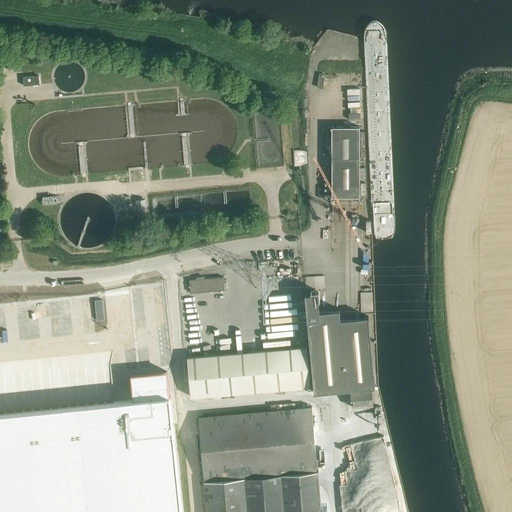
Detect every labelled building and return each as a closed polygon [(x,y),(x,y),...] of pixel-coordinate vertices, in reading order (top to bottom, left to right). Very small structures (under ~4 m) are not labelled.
[(40,84),(39,75),(23,76),(24,85),(40,84)] [(360,126),(332,127),(332,196),(360,196),(360,126)] [(136,204),(134,204),(135,208),(146,208),(145,197),(136,197),(136,204)] [(225,290),(224,279),(224,277),(197,279),(197,277),(196,277),(196,279),(190,280),(191,293),(225,290)] [(311,292),(305,293),(315,392),(375,386),(369,316),(341,319),(340,309),(320,311),(319,299),(320,299),(320,290),(311,290),(311,292)] [(307,346),(188,357),(191,396),(311,386),(307,346)] [(0,511),(181,511),(167,369),(131,374),(134,399),(0,414),(0,511)] [(372,388),(351,390),(353,407),(373,405),(372,388)] [(199,417),(207,511),(321,511),(312,406),(199,417)] [(351,448),(359,485),(391,478),(383,441),(351,448)]
